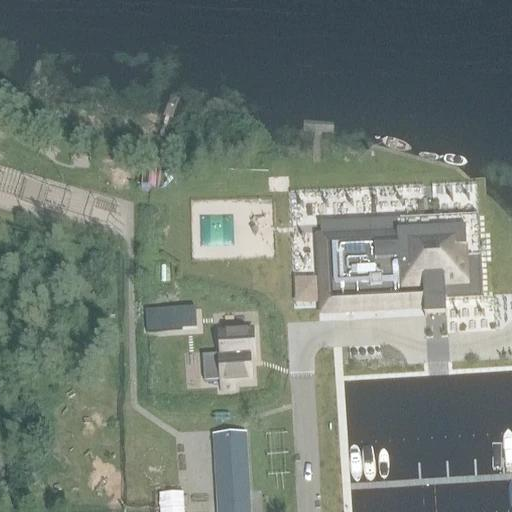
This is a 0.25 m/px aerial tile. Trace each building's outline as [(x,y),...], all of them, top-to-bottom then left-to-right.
[(380,229),(320,232),(324,315),(424,311),(435,311),(446,310),(446,302),(482,300),(478,216),(380,221),(380,229)] [(266,284),(220,287),(221,305),(205,306),(207,324),(252,321),(251,307),(267,306),(266,284)] [(181,311),(146,313),(147,333),(182,331),(181,311)] [(204,382),(221,381),(222,390),(233,389),(232,382),(250,381),(249,358),(255,358),(253,332),(220,333),(222,357),(202,358),(204,382)] [(214,437),(217,511),(249,511),(245,435),(214,437)]
